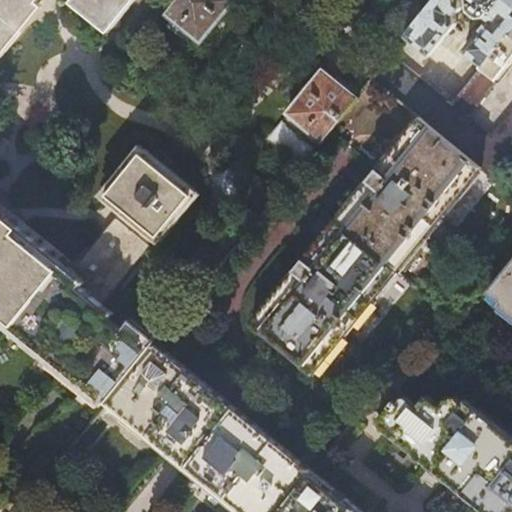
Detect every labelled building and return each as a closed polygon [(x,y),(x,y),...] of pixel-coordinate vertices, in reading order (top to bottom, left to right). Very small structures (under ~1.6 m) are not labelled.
[(0,0),(0,309),(12,319),(112,401),(157,345),(143,334),(138,339),(114,319),(118,313),(107,304),(199,191),(168,166),(167,160),(161,160),(161,154),(155,155),(148,150),(107,201),(121,213),(130,220),(81,282),(72,274),(0,214),(0,46),(37,0),(83,0),(116,26),(137,0),(0,0)] [(179,0),(169,14),(203,41),(235,0),(179,0)] [(511,0),(438,0),(409,36),(431,53),(457,22),(456,13),(461,7),(460,0),(470,0),(471,11),(480,18),(486,16),(491,20),(467,50),(485,66),(511,32),(511,0)] [(453,105),(449,101),(430,125),(482,168),(493,177),(511,154),(511,32),(485,66),(453,105)] [(449,101),(393,56),(374,79),(420,117),(430,125),(449,101)] [(289,112),(324,140),(359,97),(325,69),(289,112)] [(269,137),(303,166),(324,140),(289,112),(269,137)] [(430,125),(420,117),(253,324),(314,374),(482,168),(430,125)] [(261,200),(270,207),(286,187),(277,180),(261,200)] [(121,213),(72,274),(81,282),(130,220),(121,213)] [(511,308),(511,265),(491,291),(511,308)] [(157,345),(112,401),(182,458),(248,511),(280,511),(315,470),(159,344),(157,345)] [(379,422),(489,511),(511,511),(511,433),(470,399),(467,402),(460,397),(453,397),(445,406),(433,396),(428,397),(420,406),(410,397),(405,397),(401,402),(398,400),(379,422)] [(366,511),(315,470),(280,511),(366,511)]
